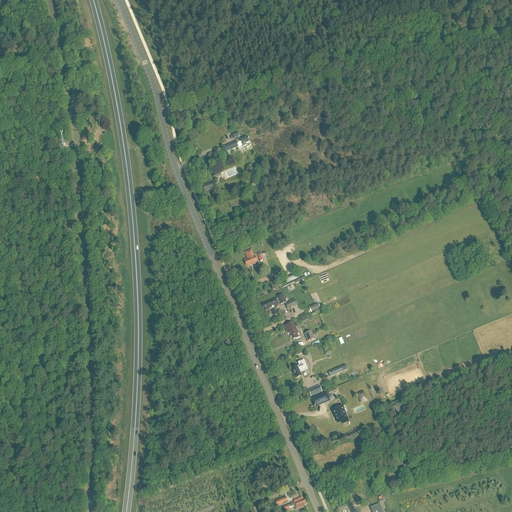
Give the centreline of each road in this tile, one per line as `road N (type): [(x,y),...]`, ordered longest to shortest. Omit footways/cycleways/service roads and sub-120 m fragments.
road 1 (tertiary): [(318,511),(172,161),(154,85),(118,0)]
road 2 (trunk): [(126,511),(137,290),(120,124),(93,0)]
road 3 (unclassified): [(90,511),(84,238),(49,0)]
road 4 (track): [(511,22),(160,113)]
road 5 (track): [(511,462),(452,475),(337,471),(313,478)]
